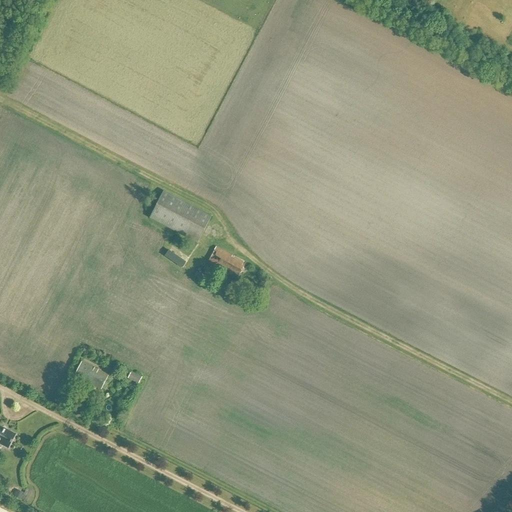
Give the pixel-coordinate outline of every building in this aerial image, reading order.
[(164,193),(148,220),(196,246),(211,218),(164,193)] [(237,282),(244,267),(243,266),(244,263),(216,248),(208,263),(228,273),(226,276),(237,282)] [(214,286),(219,275),(207,269),(204,276),(197,273),(195,277),(214,286)] [(102,390),(109,377),(83,363),(76,375),(100,389),(102,390)] [(142,378),(132,372),(129,379),(139,384),(142,378)] [(9,449),(17,435),(0,426),(0,448),(1,449),(3,446),(9,449)] [(16,491),(13,496),(20,500),(23,493),(18,490),(17,492),(16,491)]
